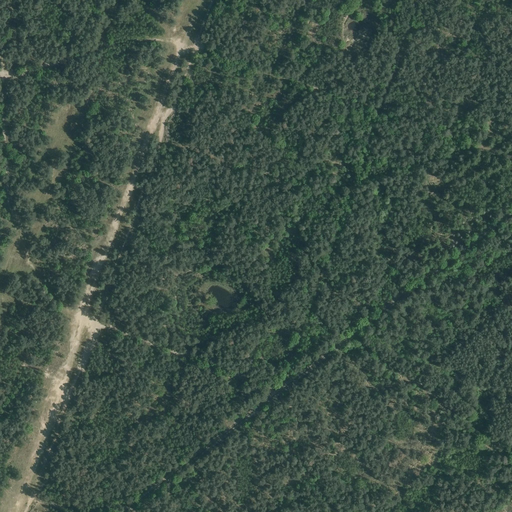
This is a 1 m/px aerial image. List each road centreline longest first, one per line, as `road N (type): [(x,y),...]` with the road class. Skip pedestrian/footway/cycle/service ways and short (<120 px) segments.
road 1 (track): [(116,511),(511,205)]
road 2 (track): [(91,322),(281,387),(378,107)]
road 3 (track): [(378,107),(194,46)]
road 4 (track): [(378,107),(511,154)]
